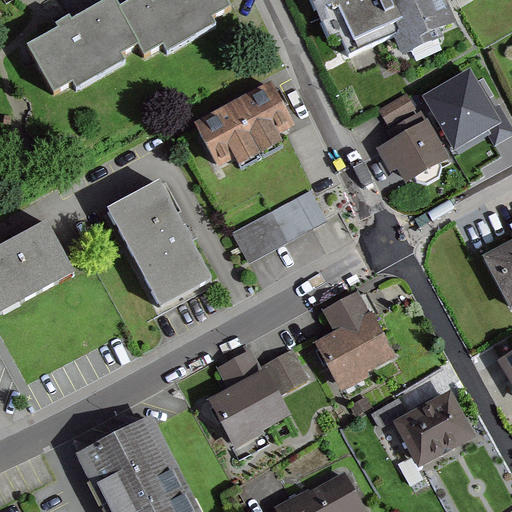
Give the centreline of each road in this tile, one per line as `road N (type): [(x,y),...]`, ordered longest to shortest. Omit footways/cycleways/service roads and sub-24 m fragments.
road 1 (residential): [(389,243),(0,454)]
road 2 (residential): [(270,0),(389,243)]
road 3 (residential): [(511,176),(389,243)]
